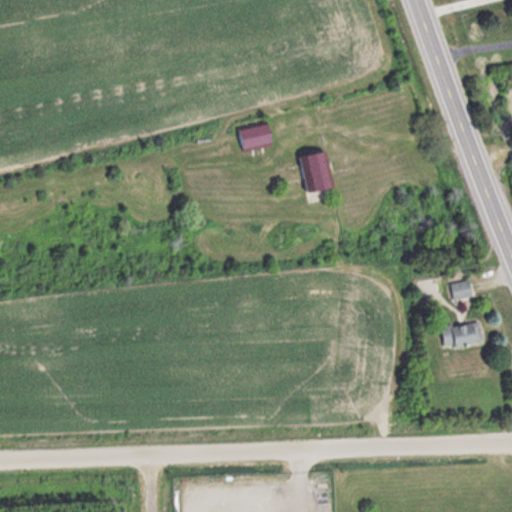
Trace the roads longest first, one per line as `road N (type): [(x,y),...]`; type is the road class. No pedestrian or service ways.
road 1 (residential): [(0,457),(511,443)]
road 2 (primary): [(511,260),(417,0)]
